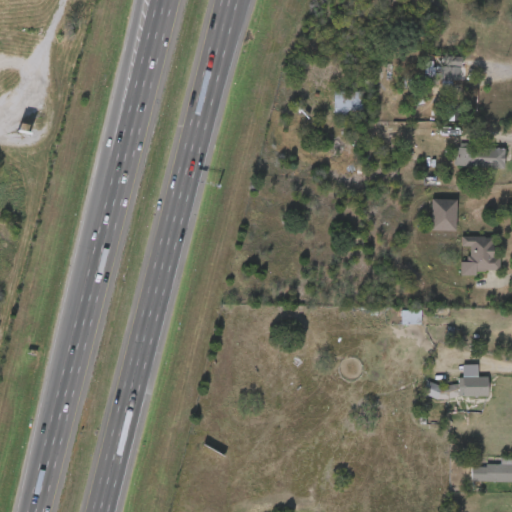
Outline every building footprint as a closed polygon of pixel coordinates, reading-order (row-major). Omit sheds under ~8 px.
[(460,61),(460,79),(444,79),(444,66),(453,66),(453,61),(460,61)] [(335,114),(335,91),(359,91),(359,114),(335,114)] [(505,148),(505,167),(455,167),(455,148),(505,148)] [(431,230),(431,199),(456,199),(456,230),(431,230)] [(500,271),(478,270),(477,275),(460,274),(461,261),(469,261),(469,247),(461,247),(461,236),(493,238),(493,256),(501,256),(500,271)] [(422,323),(401,323),(401,309),(422,309),(422,323)] [(488,376),(488,395),(463,395),(463,376),(488,376)] [(500,465),(500,456),(511,456),(511,481),(472,481),(472,465),(500,465)]
